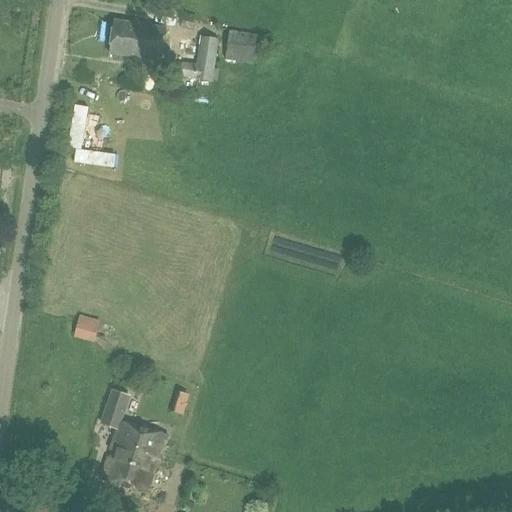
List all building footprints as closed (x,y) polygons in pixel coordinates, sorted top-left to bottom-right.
[(111,54),(160,61),(165,28),(116,21),(111,54)] [(258,35),(229,31),(225,60),(253,65),(258,35)] [(0,145),(0,168),(17,169),(18,146),(0,145)] [(100,322),(80,317),(75,339),(94,344),(100,322)] [(118,429),(101,479),(147,494),(157,460),(160,461),(168,435),(121,420),(129,397),(113,391),(102,424),(118,429)]
